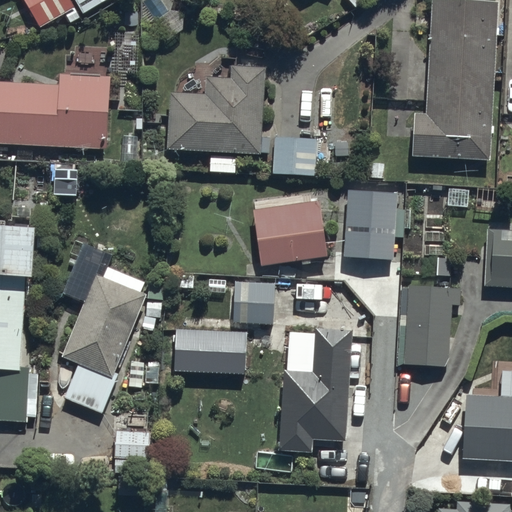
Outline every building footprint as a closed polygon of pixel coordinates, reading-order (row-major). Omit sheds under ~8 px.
[(66,0),(20,0),(40,34),(65,20),(69,27),(78,21),(66,0)] [(71,0),(83,20),(117,0),(71,0)] [(499,9),(433,5),(428,122),(415,122),(413,162),(492,166),(499,9)] [(211,160),(210,177),(235,178),(236,161),(262,162),(266,75),(231,73),(230,86),(207,85),(206,101),(169,100),(167,158),(211,160)] [(0,153),(109,156),(111,84),(60,83),(60,89),(0,87),(0,153)] [(317,146),(275,144),(273,182),(316,183),(317,146)] [(78,177),(55,176),(54,204),(77,204),(78,177)] [(357,194),(357,198),(348,197),(345,264),(394,267),(396,242),(403,243),(404,215),(397,215),(398,200),(390,200),(390,196),(357,194)] [(319,210),(253,218),(262,274),(327,264),(319,210)] [(511,236),(487,236),(485,292),(511,292),(511,236)] [(21,374),(25,291),(34,292),(36,243),(0,240),(0,425),(27,427),(30,375),(21,374)] [(116,380),(147,303),(141,299),(145,288),(107,273),(103,284),(97,281),(94,289),(76,281),(69,298),(86,305),(62,364),(78,371),(64,404),(103,420),(118,381),(116,380)] [(272,324),(274,284),(235,281),(233,322),(272,324)] [(462,294),(401,291),(398,370),(449,372),(451,312),(461,313),(462,294)] [(247,332),(177,329),(174,370),(245,374),(247,332)] [(347,450),(354,338),(315,336),(312,380),(285,378),(280,458),(313,460),(314,448),(347,450)] [(511,404),(467,402),(464,465),(511,467),(511,404)] [(167,511),(168,500),(146,499),(144,511),(167,511)]
